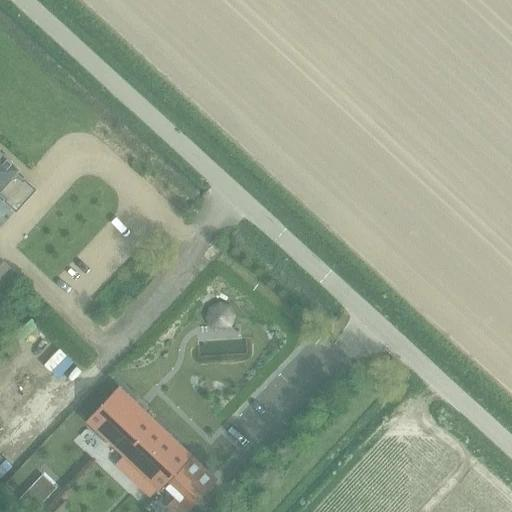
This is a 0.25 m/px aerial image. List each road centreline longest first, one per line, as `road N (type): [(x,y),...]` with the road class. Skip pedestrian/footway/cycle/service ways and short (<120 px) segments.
road 1 (tertiary): [(511,447),(22,0)]
road 2 (unknown): [(177,241),(91,349),(0,259)]
road 3 (unknown): [(79,156),(177,241)]
